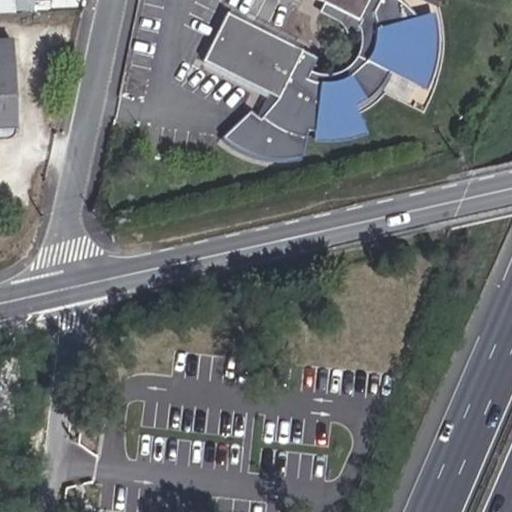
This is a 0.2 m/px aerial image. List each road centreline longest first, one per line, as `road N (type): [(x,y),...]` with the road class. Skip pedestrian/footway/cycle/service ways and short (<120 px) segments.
road 1 (secondary): [(511,196),(71,294)]
road 2 (unclassified): [(118,0),(68,249),(71,294)]
road 3 (unclassified): [(71,294),(53,511)]
road 4 (motorway): [(511,327),(433,511)]
